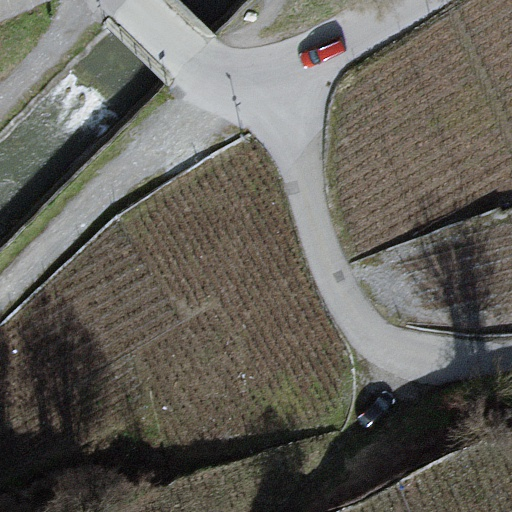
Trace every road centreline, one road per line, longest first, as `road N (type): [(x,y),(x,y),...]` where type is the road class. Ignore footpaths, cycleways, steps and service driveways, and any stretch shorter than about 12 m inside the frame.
road 1 (unclassified): [(279,77),(333,291),(365,331),(404,355),(511,355)]
road 2 (residential): [(407,0),(279,77)]
road 3 (residential): [(132,0),(196,59),(253,81)]
